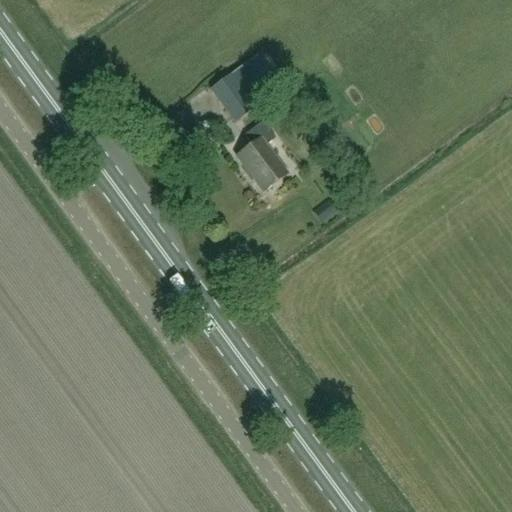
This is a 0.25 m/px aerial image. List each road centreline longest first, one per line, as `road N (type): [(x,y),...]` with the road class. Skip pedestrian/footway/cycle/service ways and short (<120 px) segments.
road 1 (primary): [(356,511),(0,28)]
road 2 (unclassified): [(298,511),(0,107)]
